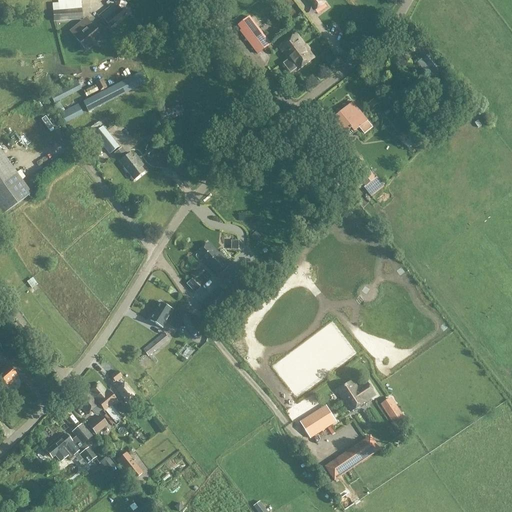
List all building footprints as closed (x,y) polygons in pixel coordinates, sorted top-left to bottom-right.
[(80,0),(72,0),(58,1),(60,22),(82,21),(80,0)] [(295,5),(290,0),(282,0),(280,2),(287,10),(295,5)] [(326,4),(323,0),(305,0),(315,12),(326,4)] [(110,28),(125,16),(117,5),(102,17),(110,28)] [(240,32),(258,55),(271,44),(262,32),(265,29),(261,24),(258,27),(253,21),(252,22),(249,18),(238,26),(242,30),(240,32)] [(76,38),(86,51),(93,45),(92,44),(101,37),(91,26),(76,38)] [(301,50),(306,47),(297,35),(280,48),(289,60),(296,54),(298,56),(302,52),(301,50)] [(315,59),(306,47),(301,50),(302,52),(298,56),(296,54),(289,60),(298,72),(315,59)] [(420,62),(432,76),(442,68),(430,54),(420,62)] [(88,113),(146,84),(140,73),(83,102),(88,113)] [(95,83),(100,93),(108,89),(103,79),(95,83)] [(54,104),(81,90),(76,80),(49,94),(54,104)] [(96,86),(84,92),(87,97),(98,92),(96,86)] [(373,109),(378,104),(374,99),(369,104),(373,109)] [(65,124),(83,114),(78,104),(76,105),(74,101),(69,103),(71,108),(60,114),(65,124)] [(334,120),(340,127),(328,137),(329,139),(325,142),(331,149),(335,146),(336,147),(343,141),(359,128),(364,134),(372,128),(367,122),(353,104),(334,120)] [(178,106),(159,112),(162,123),(182,116),(178,106)] [(92,131),(102,125),(100,121),(89,128),(92,131)] [(119,147),(103,127),(93,135),(109,155),(119,147)] [(410,135),(406,130),(399,136),(403,141),(410,135)] [(17,145),(23,142),(19,132),(13,135),(17,145)] [(145,152),(150,158),(158,153),(154,146),(145,152)] [(114,154),(120,162),(119,162),(133,181),(145,172),(142,167),(143,166),(135,156),(133,157),(131,154),(127,156),(121,148),(114,154)] [(0,216),(31,195),(0,151),(0,216)] [(377,179),(361,159),(349,168),(366,188),(377,179)] [(202,261),(204,260),(208,265),(206,266),(217,278),(231,265),(221,253),(219,255),(210,245),(199,255),(198,254),(198,255),(196,257),(197,258),(199,261),(200,262),(202,261)] [(220,288),(231,300),(252,281),(241,269),(220,288)] [(32,279),(27,281),(31,289),(36,286),(32,279)] [(196,292),(201,300),(211,294),(205,286),(196,292)] [(201,304),(212,317),(232,301),(231,300),(220,288),(207,299),(201,304)] [(171,315),(174,310),(162,303),(151,322),(163,329),(167,322),(176,328),(180,320),(171,315)] [(190,312),(180,318),(192,337),(202,332),(190,312)] [(12,326),(22,338),(27,335),(17,322),(12,326)] [(164,333),(143,350),(149,357),(170,340),(164,333)] [(12,346),(9,339),(3,341),(6,348),(12,346)] [(0,378),(7,386),(17,377),(7,365),(4,369),(0,364),(0,378)] [(111,378),(115,382),(121,377),(117,373),(111,378)] [(367,381),(357,388),(353,382),(338,392),(351,412),(366,402),(376,396),(367,381)] [(88,394),(93,400),(95,399),(100,405),(110,397),(99,384),(88,394)] [(123,384),(116,390),(127,404),(134,397),(123,384)] [(93,400),(88,394),(77,403),(86,415),(97,406),(92,401),(93,400)] [(380,403),(396,427),(405,420),(389,396),(380,403)] [(326,407),(301,423),(311,439),(336,423),(326,407)] [(100,416),(88,426),(96,435),(108,426),(100,416)] [(76,438),(71,441),(67,436),(46,453),(52,460),(56,457),(61,462),(67,457),(69,459),(79,451),(81,454),(79,456),(86,466),(97,458),(93,452),(92,453),(84,443),(92,437),(82,425),(72,433),(76,438)] [(335,482),(384,448),(378,438),(369,444),(366,440),(326,468),(335,482)] [(143,474),(128,454),(118,462),(133,482),(143,474)] [(109,456),(100,463),(107,473),(116,466),(109,456)] [(67,472),(69,479),(75,477),(72,470),(67,472)] [(254,504),(258,511),(267,511),(261,500),(254,504)] [(136,511),(142,509),(138,503),(132,507),(136,511)]
